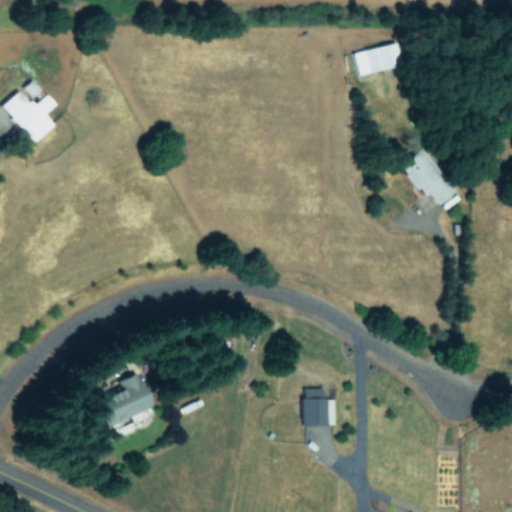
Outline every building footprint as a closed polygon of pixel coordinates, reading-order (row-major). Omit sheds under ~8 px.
[(350,52),(356,74),(400,62),(395,41),(350,52)] [(31,96),(40,88),(30,78),(21,86),(31,96)] [(0,104),(31,141),(52,124),(43,112),(54,103),(46,92),(31,104),(19,89),(0,104)] [(454,191),(421,147),(400,162),(434,206),(454,191)] [(137,371),(115,379),(118,387),(97,394),(103,410),(97,411),(102,425),(150,407),(137,371)] [(334,424),(333,398),(323,398),(322,387),(301,387),(301,424),(334,424)]
